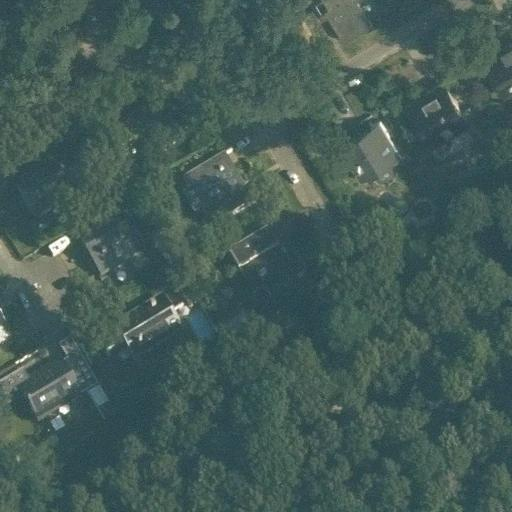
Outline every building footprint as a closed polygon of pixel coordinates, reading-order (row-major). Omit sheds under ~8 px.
[(324,0),(329,6),(325,9),(344,41),(372,23),(358,0),(324,0)] [(511,40),(484,58),(504,93),(511,88),(511,40)] [(408,103),(418,120),(432,144),(469,122),(455,98),(445,80),(408,103)] [(386,116),(394,111),(389,103),(381,108),(386,116)] [(173,150),(174,147),(183,129),(157,117),(159,114),(157,113),(154,121),(148,117),(144,111),(107,133),(117,151),(119,153),(132,145),(162,158),(167,148),(173,150)] [(380,119),(339,144),(360,179),(401,154),(380,119)] [(410,138),(415,136),(410,127),(405,130),(410,138)] [(67,155),(79,148),(72,136),(60,143),(67,155)] [(184,180),(191,192),(197,189),(209,209),(204,212),(213,228),(261,200),(252,185),(245,188),(232,166),(230,167),(225,157),(232,153),(232,152),(184,180)] [(16,188),(36,221),(73,198),(54,165),(16,188)] [(440,186),(437,181),(432,172),(421,178),(426,187),(429,192),(440,186)] [(154,181),(159,191),(170,184),(165,175),(154,181)] [(124,216),(98,232),(81,242),(103,278),(131,261),(137,272),(153,263),(124,216)] [(230,234),(225,227),(218,232),(223,239),(230,234)] [(229,256),(240,274),(251,267),(265,290),(274,306),(303,289),(298,280),(306,275),(302,268),(284,239),(276,245),(268,232),(229,256)] [(178,250),(184,260),(192,255),(187,246),(178,250)] [(181,293),(190,309),(200,303),(191,287),(181,293)] [(115,329),(123,343),(133,361),(183,331),(165,300),(115,329)] [(205,313),(214,329),(225,323),(216,306),(205,313)] [(0,323),(0,346),(10,341),(0,323)] [(98,389),(95,383),(82,362),(65,372),(60,364),(59,362),(27,382),(22,372),(23,371),(23,370),(0,383),(0,411),(23,398),(27,405),(38,424),(67,406),(81,399),(86,396),(98,389)] [(30,468),(18,477),(27,488),(38,479),(30,468)]
